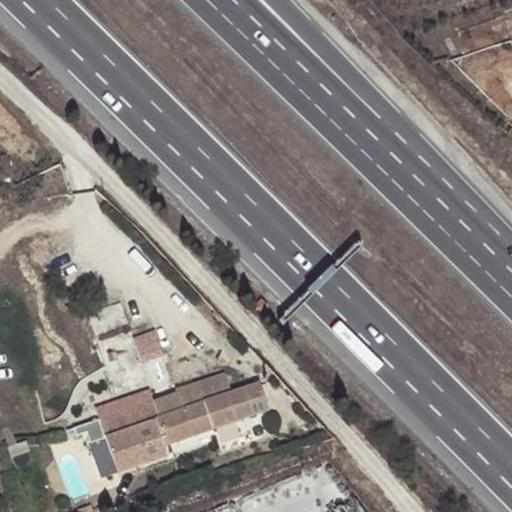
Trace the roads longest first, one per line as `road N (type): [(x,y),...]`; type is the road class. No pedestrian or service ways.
road 1 (motorway): [(38,0),(511,473)]
road 2 (residential): [(0,76),(84,152),(409,511)]
road 3 (motorway): [(511,278),(220,0)]
road 4 (motorway): [(511,252),(278,0)]
